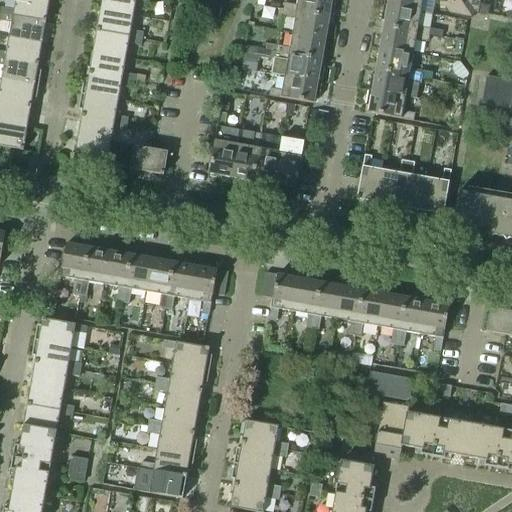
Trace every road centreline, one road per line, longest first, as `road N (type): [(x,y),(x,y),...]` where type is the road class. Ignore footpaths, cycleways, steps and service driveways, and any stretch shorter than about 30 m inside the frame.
road 1 (residential): [(208,511),(253,265)]
road 2 (residential): [(330,245),(371,0)]
road 3 (residential): [(0,455),(40,227)]
road 4 (residential): [(40,227),(253,265)]
road 5 (tertiary): [(330,245),(177,216)]
road 6 (tertiary): [(481,274),(330,245)]
road 7 (tertiary): [(177,216),(48,191)]
road 8 (residential): [(177,216),(199,89)]
